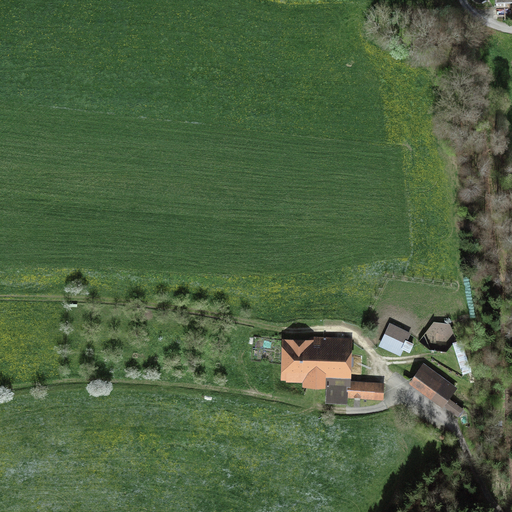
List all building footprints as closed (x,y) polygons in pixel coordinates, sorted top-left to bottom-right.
[(408,333),(389,325),(380,346),(398,354),(408,333)] [(327,385),(326,400),(345,402),(346,396),(347,382),(348,340),(325,339),(325,345),(287,345),(286,379),(305,380),(305,385),(327,385)] [(423,365),(411,382),(440,403),(450,390),(442,384),(445,381),(423,365)] [(383,385),(347,382),(346,396),(382,398),(383,385)] [(458,416),(463,410),(447,399),(443,405),(458,416)]
